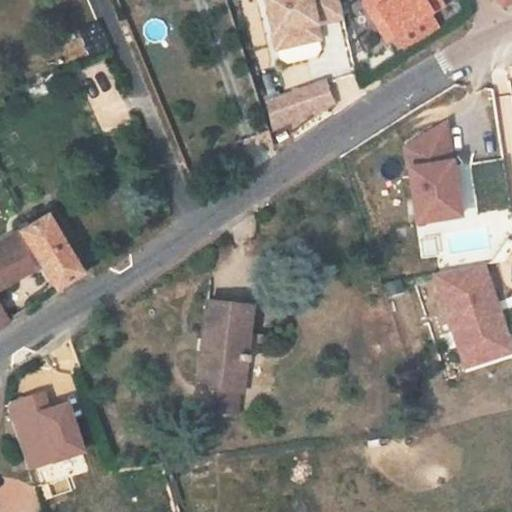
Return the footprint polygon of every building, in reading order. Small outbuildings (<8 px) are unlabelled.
[(335,0),(258,0),(275,68),(283,66),(288,87),(353,71),(335,0)] [(361,0),(380,42),(429,20),(420,0),(361,0)] [(90,54),(80,28),(65,35),(75,61),(90,54)] [(269,126),(333,115),(327,82),(263,94),(269,126)] [(411,226),(460,218),(445,128),(396,136),(411,226)] [(0,239),(0,286),(23,271),(35,293),(61,276),(30,222),(11,233),(8,227),(2,231),(6,236),(0,239)] [(460,372),(511,355),(511,354),(482,260),(430,276),(460,372)] [(199,310),(197,337),(192,395),(210,397),(230,399),(235,399),(244,315),(199,310)] [(227,430),(230,399),(210,397),(207,428),(227,430)]
